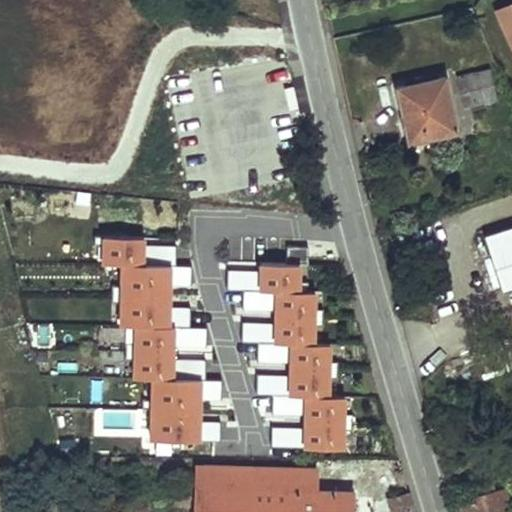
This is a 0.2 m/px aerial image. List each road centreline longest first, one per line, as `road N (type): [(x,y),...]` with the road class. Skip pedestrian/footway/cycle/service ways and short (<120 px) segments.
road 1 (tertiary): [(438,511),(363,255),(302,0)]
road 2 (unknown): [(385,331),(442,325),(454,314),(450,227),(457,210),(511,189)]
